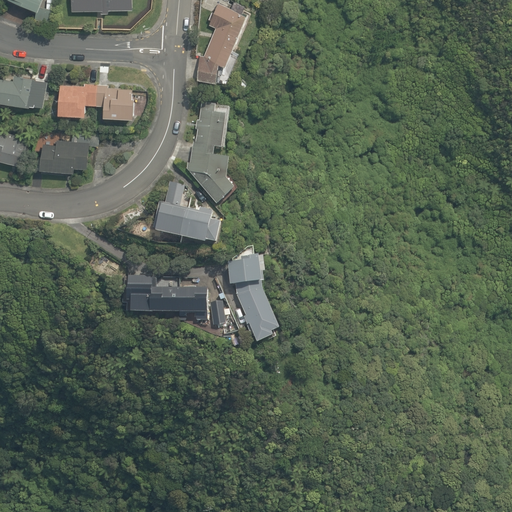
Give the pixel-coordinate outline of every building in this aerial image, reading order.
[(8,0),(7,2),(37,16),(44,0),(8,0)] [(71,0),(71,13),(132,12),(131,0),(71,0)] [(245,19),(215,10),(209,28),(215,30),(201,76),(226,83),(245,19)] [(0,76),(0,102),(43,107),(46,81),(36,80),(36,77),(10,74),(10,78),(0,76)] [(138,86),(64,82),(62,117),(89,118),(90,106),(107,107),(106,119),(136,121),(138,86)] [(230,164),(214,161),(216,152),(222,153),(228,111),(203,107),(197,146),(193,145),(188,174),(216,208),(236,192),(227,182),(230,164)] [(75,140),(46,138),(44,171),(77,173),(78,166),(90,167),(91,146),(99,146),(100,132),(76,130),(75,140)] [(0,159),(21,165),(28,143),(0,134),(0,159)] [(225,221),(160,204),(153,230),(158,231),(157,238),(206,250),(208,244),(218,247),(225,221)] [(260,261),(228,263),(230,290),(234,290),(259,350),(283,340),(262,288),(260,261)] [(128,279),(129,321),(208,319),(208,291),(155,292),(155,278),(128,279)] [(223,304),(212,305),(214,329),(224,328),(223,304)]
